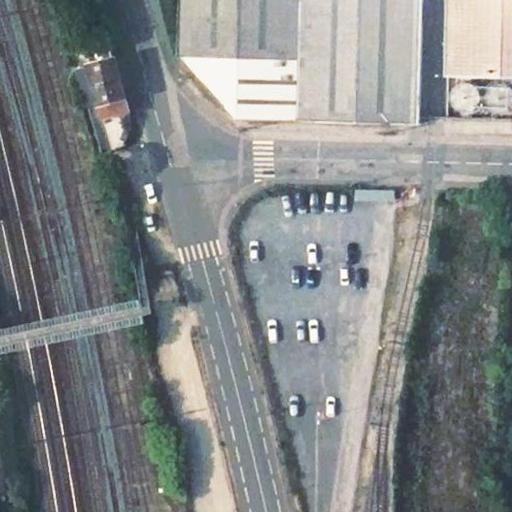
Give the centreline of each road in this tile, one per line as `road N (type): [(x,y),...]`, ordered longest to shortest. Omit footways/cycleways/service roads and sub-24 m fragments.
road 1 (residential): [(181,166),(255,511)]
road 2 (residential): [(511,171),(181,166)]
road 3 (residential): [(130,0),(181,166)]
